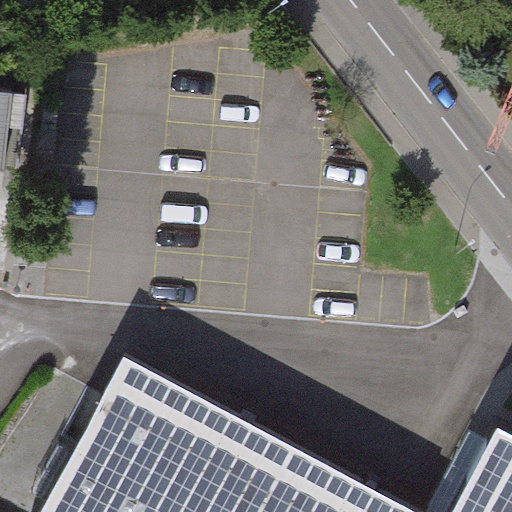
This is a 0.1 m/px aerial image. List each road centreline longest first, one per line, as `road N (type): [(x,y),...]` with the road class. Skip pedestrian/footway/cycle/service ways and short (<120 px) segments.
road 1 (residential): [(511,318),(449,362),(30,331)]
road 2 (secondary): [(511,204),(352,0)]
